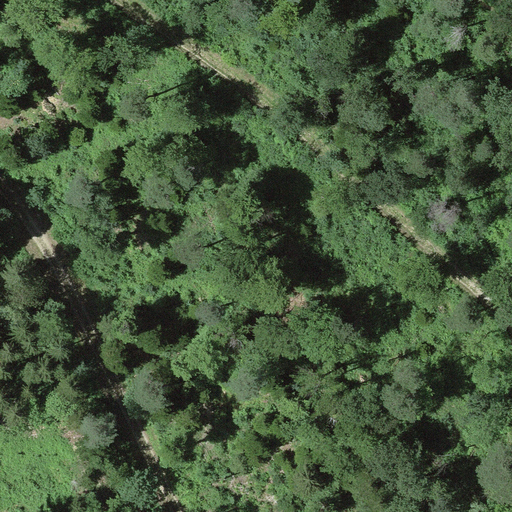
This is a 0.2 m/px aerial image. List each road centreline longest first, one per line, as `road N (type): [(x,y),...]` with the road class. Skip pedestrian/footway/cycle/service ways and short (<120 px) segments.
road 1 (track): [(511,330),(409,231),(162,22),(125,0)]
road 2 (track): [(178,511),(47,241),(0,179)]
